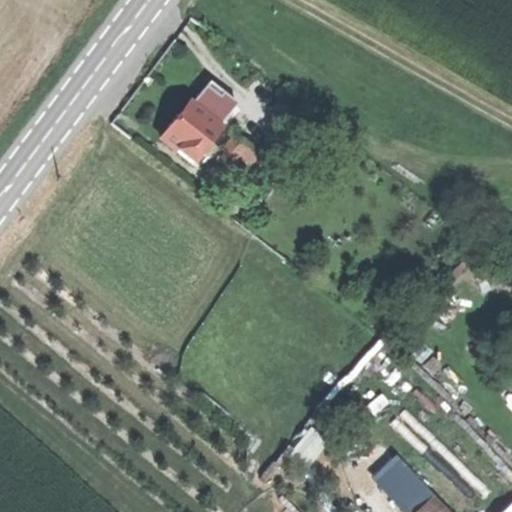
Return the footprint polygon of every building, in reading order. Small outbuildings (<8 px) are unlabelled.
[(174,120),(161,137),(192,161),(200,151),(208,141),(219,127),(188,102),(174,120)] [(220,149),(227,154),(238,140),(231,135),(220,149)] [(227,154),(222,161),(234,169),(250,149),(238,140),(227,154)] [(215,147),(208,141),(200,151),(208,157),(215,147)] [(269,164),(250,149),(234,169),(253,184),(256,181),(269,164)] [(283,174),(269,164),(256,181),(270,191),(283,174)] [(386,476),(398,464),(373,439),(361,450),(386,476)] [(412,511),(444,511),(430,496),(412,511)]
